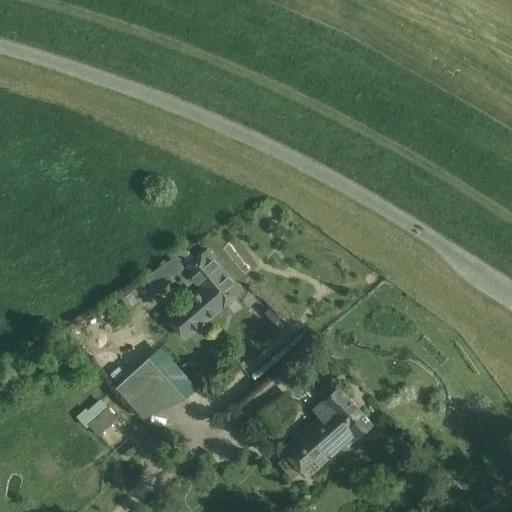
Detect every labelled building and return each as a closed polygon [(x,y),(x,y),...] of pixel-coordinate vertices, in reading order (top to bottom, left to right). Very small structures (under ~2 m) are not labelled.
[(242,290),(209,250),(187,269),(203,289),(170,317),(187,337),(242,290)] [(162,346),(150,357),(187,399),(200,387),(162,346)] [(146,417),(187,399),(150,357),(119,387),(146,417)] [(361,435),(374,424),(340,386),(314,409),(319,415),(283,448),(309,476),(358,433),(361,435)] [(287,390),(269,406),(284,423),(303,407),(287,390)] [(284,423),(269,406),(257,417),(272,434),(284,423)] [(108,409),(90,425),(99,434),(117,418),(108,409)]
